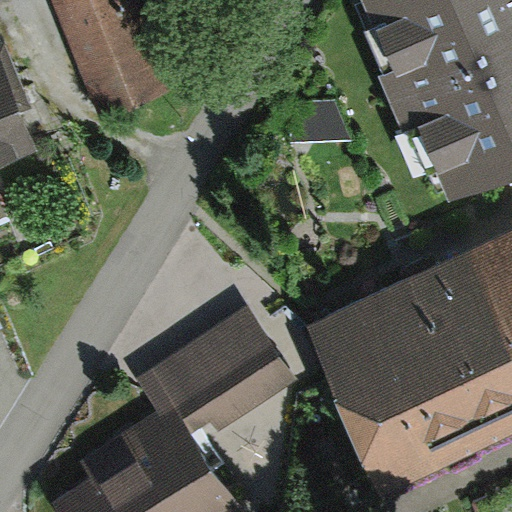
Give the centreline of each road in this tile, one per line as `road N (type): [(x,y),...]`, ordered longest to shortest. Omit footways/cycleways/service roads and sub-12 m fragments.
road 1 (residential): [(301,0),(0,473)]
road 2 (unknown): [(376,0),(466,158)]
